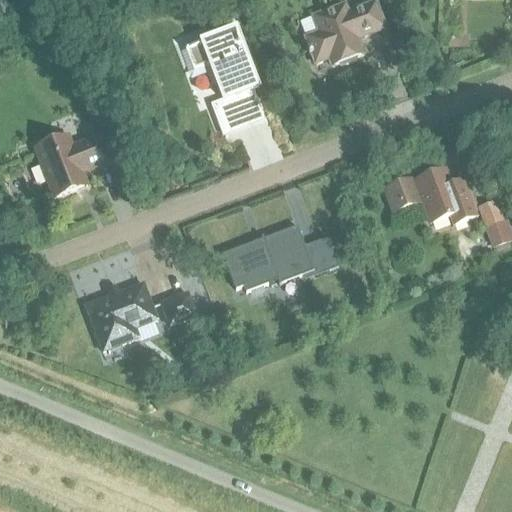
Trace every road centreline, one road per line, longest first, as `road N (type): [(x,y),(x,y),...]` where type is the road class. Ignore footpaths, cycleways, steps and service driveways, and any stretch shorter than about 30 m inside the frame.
road 1 (residential): [(0,268),(38,265),(511,87)]
road 2 (unclassified): [(294,511),(0,388)]
